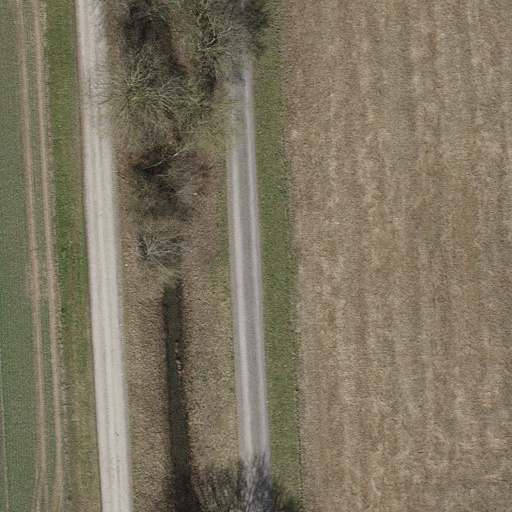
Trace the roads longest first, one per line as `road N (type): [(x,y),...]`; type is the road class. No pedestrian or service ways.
road 1 (track): [(259,511),(231,0)]
road 2 (track): [(117,511),(89,0)]
